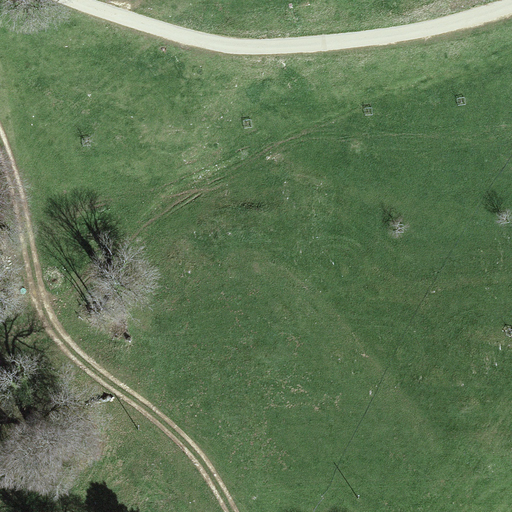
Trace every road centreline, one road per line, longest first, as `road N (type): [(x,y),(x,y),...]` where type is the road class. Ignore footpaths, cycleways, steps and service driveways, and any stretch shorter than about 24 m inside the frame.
road 1 (track): [(231,511),(184,440),(55,333),(0,150)]
road 2 (track): [(511,4),(383,36),(262,44),(194,34),(78,0)]
